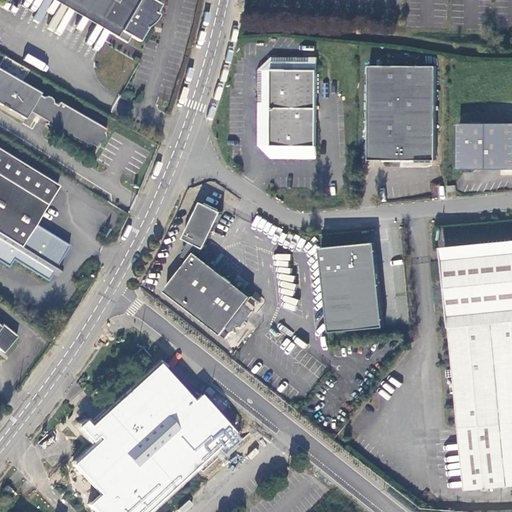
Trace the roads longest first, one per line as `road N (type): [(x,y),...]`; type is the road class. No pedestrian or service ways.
road 1 (unclassified): [(396,511),(114,293)]
road 2 (unclassified): [(182,147),(282,214),(304,220),(511,200)]
road 3 (unknown): [(418,208),(434,486)]
road 4 (tertiary): [(0,450),(114,293)]
road 5 (tertiary): [(114,293),(182,147)]
road 6 (tertiary): [(182,147),(227,0)]
